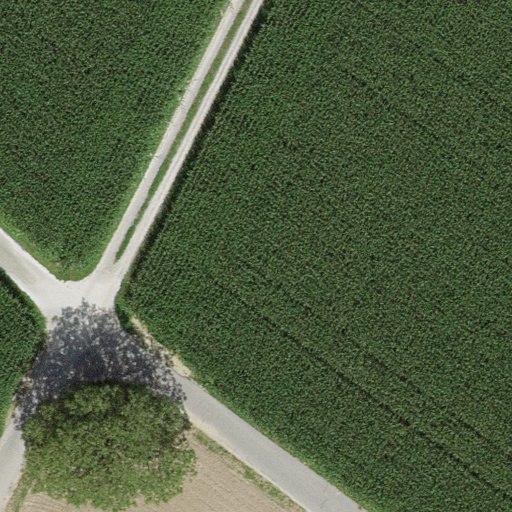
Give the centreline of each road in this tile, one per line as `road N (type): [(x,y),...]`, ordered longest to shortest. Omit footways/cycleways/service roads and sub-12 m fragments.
road 1 (track): [(248,0),(79,338),(0,258)]
road 2 (unclassified): [(320,511),(79,338),(0,501)]
